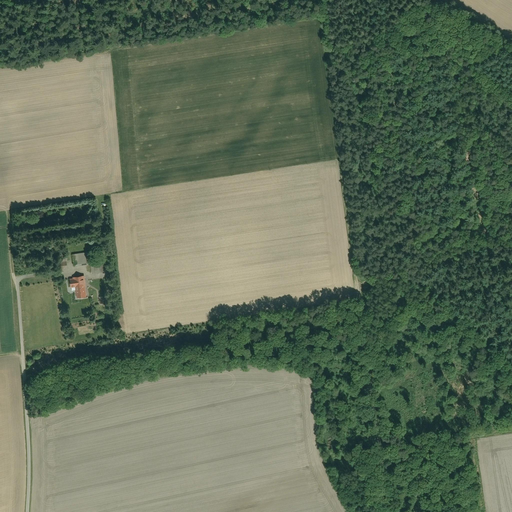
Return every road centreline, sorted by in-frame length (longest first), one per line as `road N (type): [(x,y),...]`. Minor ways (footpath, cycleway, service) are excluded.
road 1 (track): [(387,511),(314,0)]
road 2 (track): [(366,380),(298,344),(252,337),(24,374)]
road 3 (track): [(353,276),(403,270),(431,260),(454,234),(483,230)]
